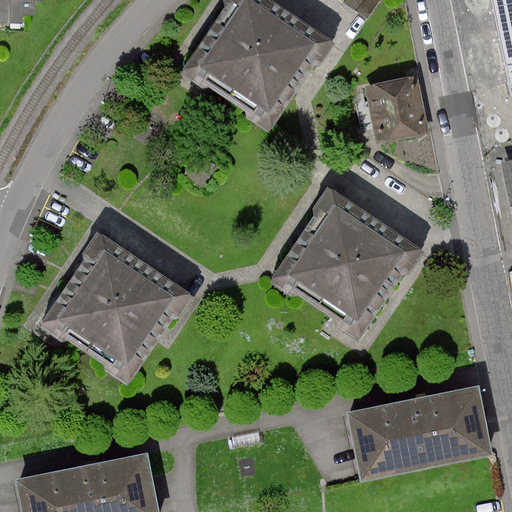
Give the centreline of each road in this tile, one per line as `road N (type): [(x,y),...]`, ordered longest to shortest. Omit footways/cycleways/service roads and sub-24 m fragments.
road 1 (unclassified): [(430,0),(511,412)]
road 2 (unclassified): [(9,224),(79,93),(154,0)]
